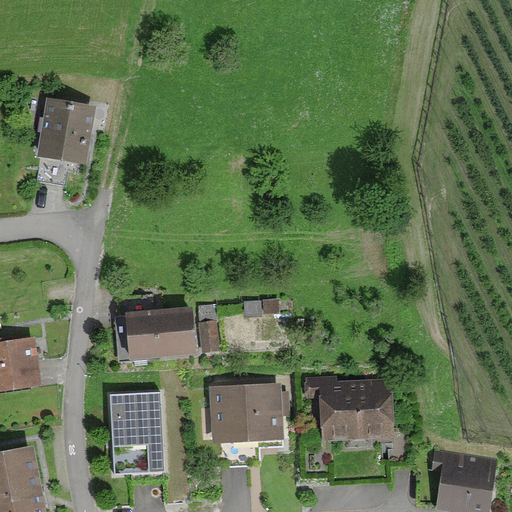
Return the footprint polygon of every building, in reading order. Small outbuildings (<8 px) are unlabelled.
[(91,137),(96,110),(48,101),(37,160),(85,169),(91,137)] [(159,314),(126,317),(130,364),(197,358),(193,311),(159,314)] [(217,323),(199,324),(202,355),(220,353),(217,323)] [(0,395),(42,390),(35,340),(6,344),(0,345),(0,395)] [(320,399),(322,444),(361,442),(396,440),(393,379),(337,382),(337,377),(305,379),(306,399),(320,399)] [(282,386),(210,390),(213,446),(285,443),(284,418),(283,393),(282,386)] [(289,393),(283,393),(284,418),(291,418),(289,393)] [(161,395),(110,398),(115,479),(159,477),(166,476),(161,395)] [(45,511),(43,500),(34,450),(0,456),(0,511),(45,511)] [(433,472),(442,473),(437,511),(490,511),(498,458),(436,450),(433,472)]
